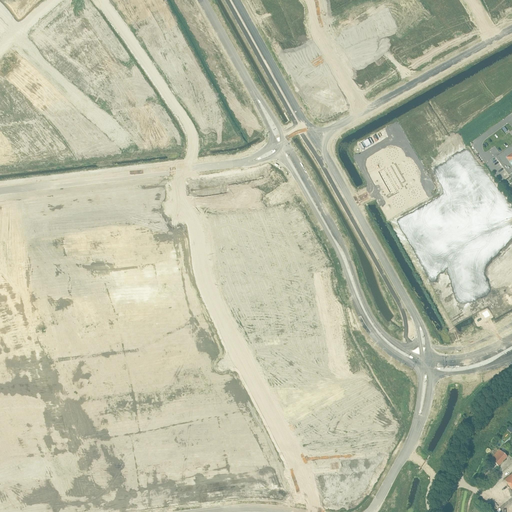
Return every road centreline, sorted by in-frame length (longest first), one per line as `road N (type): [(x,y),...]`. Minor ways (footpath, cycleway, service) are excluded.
road 1 (unclassified): [(281,152),(338,253),(368,331),(421,370)]
road 2 (unclassified): [(0,191),(247,161)]
road 3 (unclassified): [(404,350),(374,323),(287,144)]
road 4 (unclassified): [(316,138),(511,28)]
road 5 (unclassified): [(316,138),(417,317)]
road 6 (track): [(107,0),(193,143)]
road 7 (unclassified): [(237,0),(316,138)]
road 8 (unclassified): [(437,511),(472,422),(511,384)]
road 9 (track): [(311,0),(363,112)]
